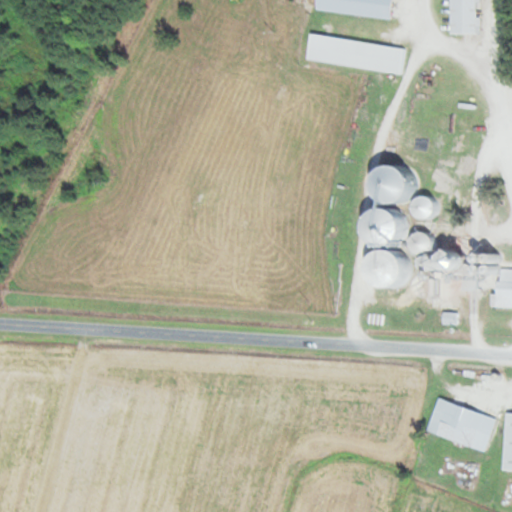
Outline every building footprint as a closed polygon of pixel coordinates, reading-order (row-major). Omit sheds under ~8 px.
[(313,0),(312,13),(388,20),(390,0),(313,0)] [(474,0),(446,0),(447,36),(474,36),(474,0)] [(303,61),(398,75),(402,49),(307,35),(303,61)] [(407,206),(418,220),(433,208),(422,194),(407,206)] [(430,250),(427,231),(406,234),(408,254),(430,250)] [(456,270),(455,251),(440,251),(441,270),(456,270)] [(499,256),(481,252),(479,260),(497,264),(499,256)] [(488,306),(511,306),(511,295),(511,294),(511,280),(488,280),(488,306)] [(484,450),(494,416),(435,398),(425,432),(484,450)] [(511,469),(511,412),(503,412),(500,469),(511,469)]
